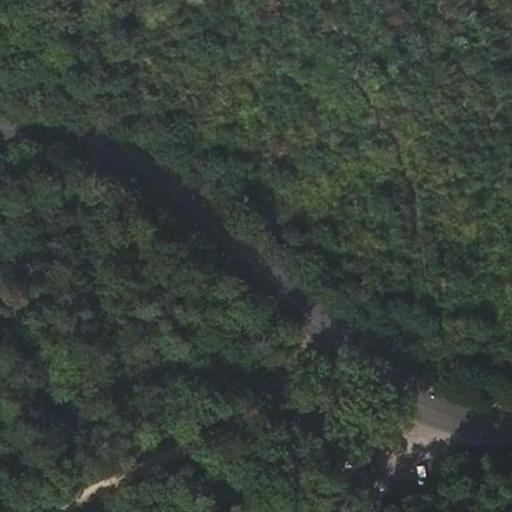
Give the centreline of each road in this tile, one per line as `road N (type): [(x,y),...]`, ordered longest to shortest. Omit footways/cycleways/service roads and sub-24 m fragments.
road 1 (tertiary): [(511,409),(423,410),(116,151),(0,124)]
road 2 (track): [(50,511),(102,479),(242,421),(341,406),(423,410)]
